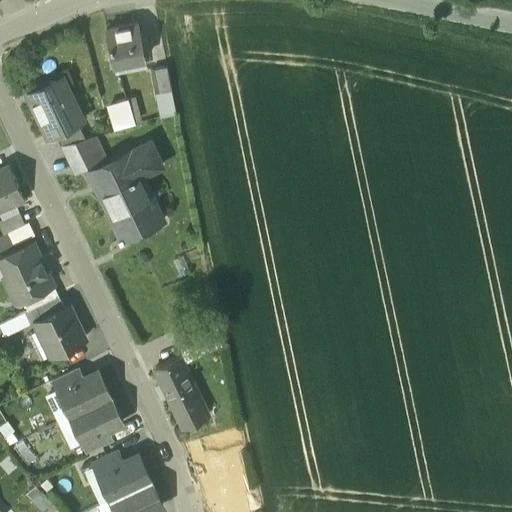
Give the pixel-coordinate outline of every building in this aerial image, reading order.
[(137,24),(105,30),(112,66),(144,60),(142,51),(148,50),(145,34),(139,36),(137,24)] [(165,67),(152,70),(157,93),(170,90),(165,67)] [(66,103),(54,79),(26,93),(47,136),(54,133),(77,122),(82,119),(72,100),(66,103)] [(117,126),(140,122),(136,97),(113,101),(117,126)] [(77,122),(54,133),(60,145),(64,144),(85,138),(77,122)] [(85,138),(64,144),(77,171),(103,158),(92,136),(85,138)] [(150,141),(135,148),(147,173),(162,166),(150,141)] [(135,148),(98,166),(108,187),(98,192),(121,239),(151,225),(140,203),(152,197),(142,175),(147,173),(135,148)] [(0,168),(0,213),(2,219),(18,211),(14,203),(23,198),(8,165),(0,168)] [(2,219),(0,219),(0,228),(3,234),(6,232),(24,224),(18,211),(2,219)] [(24,224),(6,232),(12,244),(33,234),(27,222),(24,224)] [(33,242),(0,258),(0,260),(7,275),(3,277),(15,301),(22,298),(53,283),(47,272),(48,271),(47,269),(46,270),(42,260),(43,260),(42,258),(41,259),(33,242)] [(53,283),(22,298),(28,310),(35,307),(58,295),(53,283)] [(58,295),(35,307),(41,319),(64,307),(58,295)] [(41,319),(35,321),(51,355),(84,339),(68,306),(64,307),(41,319)] [(28,310),(23,312),(29,324),(35,321),(41,319),(35,307),(28,310)] [(23,312),(0,323),(0,325),(5,336),(29,324),(23,312)] [(217,325),(177,344),(185,360),(221,342),(217,325)] [(178,357),(155,368),(161,382),(159,383),(166,398),(168,397),(184,428),(207,417),(178,357)] [(77,367),(52,379),(58,390),(82,379),(82,378),(77,367)] [(82,379),(58,390),(70,415),(110,397),(97,371),(82,378),(82,379)] [(110,397),(70,415),(82,440),(106,428),(106,429),(122,422),(110,397)] [(106,428),(82,440),(87,452),(111,440),(106,429),(106,428)] [(117,451),(92,463),(98,474),(122,463),(122,462),(117,451)] [(122,463),(98,474),(110,500),(150,480),(138,455),(122,462),(122,463)] [(150,480),(110,500),(116,511),(148,511),(162,506),(150,480)]
